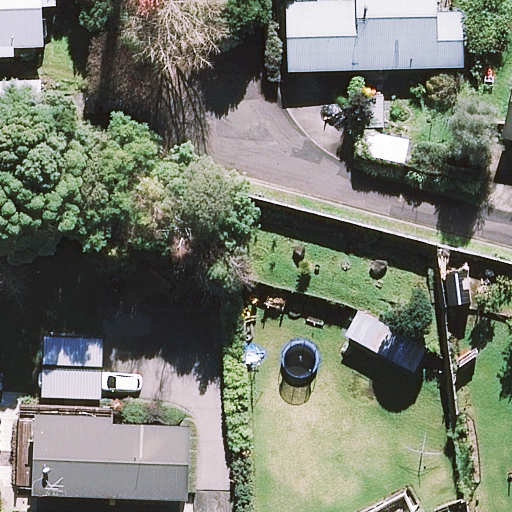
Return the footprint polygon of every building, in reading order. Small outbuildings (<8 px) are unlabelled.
[(0,0),(0,48),(44,48),(44,0),(0,0)] [(438,6),(437,0),(290,0),(291,63),(464,62),(464,5),(438,6)] [(42,82),(0,81),(0,129),(41,130),(42,82)] [(430,341),(363,303),(346,332),(413,371),(430,341)] [(105,332),(45,330),(43,393),(103,395),(105,332)] [(196,414),(37,405),(32,484),(192,493),(196,414)] [(430,511),(424,500),(402,511),(430,511)]
